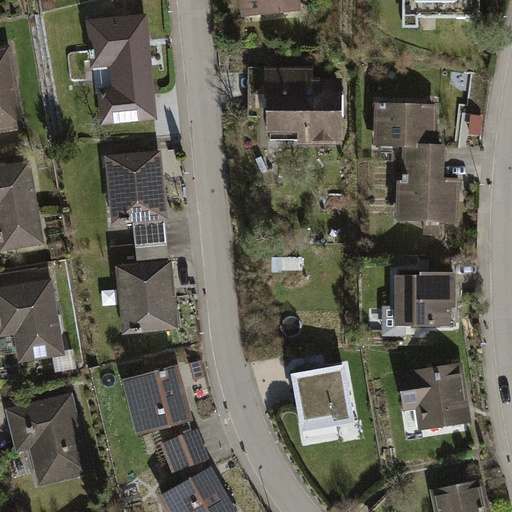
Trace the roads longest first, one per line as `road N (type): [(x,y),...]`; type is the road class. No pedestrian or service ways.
road 1 (residential): [(193,0),(234,368),(261,450),(301,511)]
road 2 (residential): [(511,387),(505,287),(511,146)]
